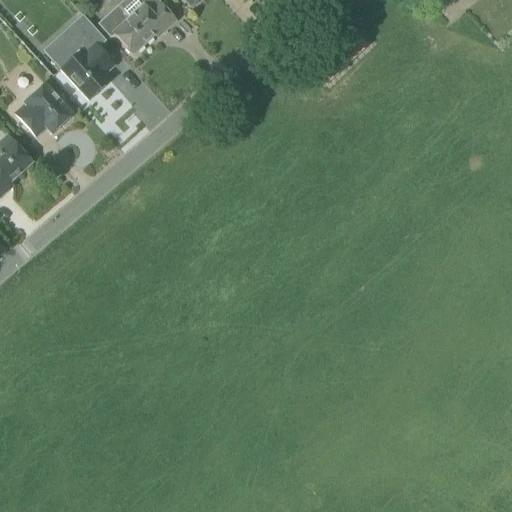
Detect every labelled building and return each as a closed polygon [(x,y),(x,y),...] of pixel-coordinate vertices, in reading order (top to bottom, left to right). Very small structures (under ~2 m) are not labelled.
[(111,40),(115,37),(133,57),(160,33),(163,36),(176,23),(158,4),(149,12),(137,0),(136,0),(124,12),(119,7),(98,27),(111,40)] [(182,0),(191,10),(202,0),(182,0)] [(352,31),(308,71),(324,88),(368,48),(352,31)] [(83,52),(61,72),(89,103),(111,83),(105,76),(115,68),(93,44),(83,52)] [(52,136),(74,116),(46,85),(24,105),(25,106),(15,115),(36,139),(46,130),(52,136)] [(0,199),(9,192),(6,189),(33,165),(13,142),(0,153),(0,199)]
